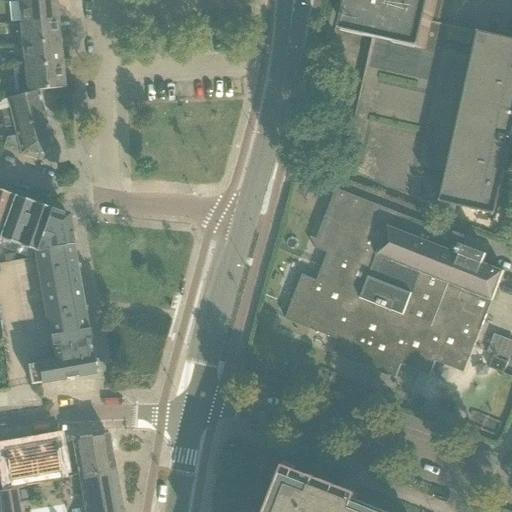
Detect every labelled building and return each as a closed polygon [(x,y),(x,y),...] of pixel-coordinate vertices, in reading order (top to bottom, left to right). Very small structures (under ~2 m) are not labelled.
[(18,9),(19,23),(57,20),(56,12),(57,12),(56,12),(54,0),(24,0),(17,1),(16,1),(16,2),(17,2),(18,8),(17,8),(17,10),(18,9)] [(348,34),(372,39),(426,51),(432,22),(437,0),(353,0),(346,34),(348,34)] [(21,39),(21,46),(59,43),(60,43),(60,42),(59,42),(58,29),(59,28),(58,28),(57,21),(58,21),(58,20),(57,20),(19,23),(18,24),(19,24),(20,38),(20,39),(21,39)] [(426,51),(372,39),(343,170),(454,214),(456,207),(496,216),(511,145),(511,39),(478,32),(438,24),(432,22),(426,51)] [(13,62),(14,70),(16,70),(62,65),(61,65),(60,51),(61,51),(61,50),(60,50),(59,43),(21,46),(20,46),(20,47),(21,47),(23,61),(22,61),(13,62)] [(62,65),(16,70),(18,93),(25,92),(32,92),(39,91),(51,90),(65,89),(65,87),(64,87),(62,74),(63,74),(63,73),(62,73),(62,66),(62,65)] [(10,109),(0,111),(4,128),(14,127),(46,119),(39,91),(7,99),(10,109)] [(6,139),(3,147),(21,153),(39,160),(51,152),(53,147),(46,119),(14,127),(17,136),(6,139)] [(302,275),(290,306),(319,317),(313,332),(342,342),(336,357),(366,369),(372,354),(401,365),(406,351),(435,362),(440,348),(469,359),(481,327),(486,315),(472,309),(477,296),(491,302),(491,301),(495,290),(503,272),(483,264),(486,257),(463,248),(466,240),(378,206),(336,189),(324,219),(313,248),(327,253),(317,281),(302,275)] [(0,228),(7,207),(12,195),(0,191),(0,228)] [(0,239),(16,246),(31,203),(13,196),(0,232),(0,239)] [(34,252),(49,209),(31,203),(16,246),(34,252)] [(34,252),(73,245),(68,218),(68,216),(61,213),(49,209),(34,252)] [(42,295),(81,288),(73,245),(34,252),(42,295)] [(12,255),(3,256),(4,263),(5,264),(12,263),(15,254),(12,255)] [(49,338),(88,331),(85,310),(81,288),(42,295),(49,338)] [(32,365),(27,366),(28,371),(31,386),(57,381),(96,374),(88,331),(49,338),(54,361),(32,365)] [(511,353),(511,340),(495,334),(487,353),(509,362),(511,353)] [(488,368),(503,374),(507,363),(492,357),(488,368)] [(70,442),(77,478),(112,471),(106,435),(70,442)] [(54,443),(3,452),(10,490),(61,480),(54,443)] [(286,467),(267,511),(385,511),(356,501),(358,495),(286,467)] [(119,511),(112,471),(77,478),(83,511),(119,511)] [(19,511),(16,490),(0,493),(0,511),(19,511)]
